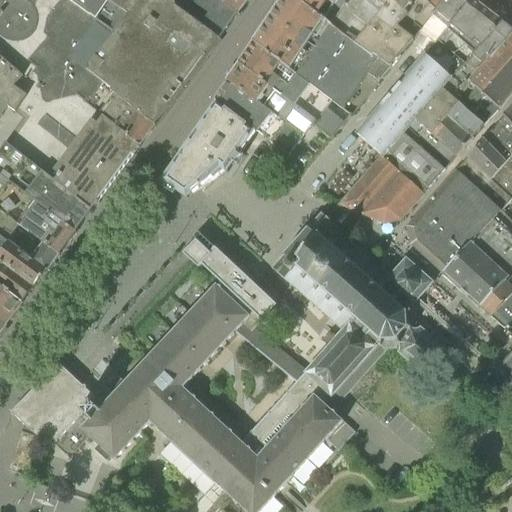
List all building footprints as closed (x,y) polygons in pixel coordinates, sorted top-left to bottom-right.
[(17,114),(23,118),(25,119),(6,146),(56,184),(106,118),(142,147),(158,124),(114,91),(104,84),(106,81),(88,70),(95,62),(116,34),(115,33),(116,32),(93,16),(93,17),(69,0),(0,0),(0,53),(8,59),(27,76),(26,77),(28,78),(18,88),(28,96),(17,114)] [(69,0),(93,17),(93,16),(116,32),(127,18),(131,14),(112,0),(69,0)] [(178,5),(170,0),(112,0),(131,14),(127,18),(146,32),(149,28),(154,32),(157,28),(165,34),(166,35),(168,36),(172,30),(185,38),(209,55),(222,39),(203,25),(178,6),(178,5)] [(191,0),(199,8),(209,15),(207,19),(203,25),(222,39),(226,33),(239,15),(219,0),(191,0)] [(219,0),(239,15),(249,0),(219,0)] [(345,108),(369,73),(380,82),(392,67),(375,53),(373,55),(357,44),(333,26),(296,0),(284,0),(255,43),(310,84),(345,109),(345,108)] [(333,26),(340,17),(315,0),(296,0),(333,26)] [(315,0),(340,17),(347,5),(343,3),(341,1),(339,0),(315,0)] [(383,0),(352,0),(349,7),(347,5),(340,17),(333,26),(357,44),(374,22),(389,4),(383,0)] [(484,49),(504,24),(474,0),(442,38),(436,45),(358,135),(383,157),(388,152),(404,134),(441,90),(478,55),(484,49)] [(398,27),(419,0),(392,0),(389,4),(374,22),(392,35),(408,49),(415,41),(398,27)] [(447,0),(419,0),(398,27),(415,41),(421,34),(447,0)] [(447,0),(421,34),(434,44),(436,45),(442,38),(474,0),(473,0),(447,0)] [(187,86),(200,67),(209,55),(185,38),(172,30),(168,36),(166,35),(165,34),(157,28),(154,32),(149,28),(146,32),(127,18),(116,32),(115,33),(116,34),(95,62),(88,70),(106,81),(104,84),(114,91),(158,124),(164,116),(170,108),(187,86)] [(375,53),(392,67),(408,49),(392,35),(374,22),(357,44),(373,55),(375,53)] [(511,38),(511,30),(504,24),(484,49),(478,55),(441,90),(404,134),(446,172),(451,166),(420,139),(428,131),(454,102),(459,91),(468,81),(471,84),(511,38)] [(511,66),(511,38),(471,84),(468,81),(459,91),(454,102),(428,131),(420,139),(451,166),(474,140),(449,118),(460,106),(470,114),(485,96),(511,66)] [(310,84),(255,43),(241,65),(317,122),(329,108),(346,123),(353,115),(345,108),(345,109),(310,84)] [(0,98),(5,103),(18,88),(28,78),(26,77),(27,76),(8,59),(0,53),(0,98)] [(304,136),(311,130),(314,125),(317,122),(241,65),(229,82),(281,121),(282,120),(304,136)] [(511,97),(511,66),(485,96),(470,114),(460,106),(449,118),(474,140),(502,109),(511,97)] [(229,82),(216,102),(217,102),(257,132),(290,156),(304,136),(282,120),(281,121),(229,82)] [(4,104),(8,108),(17,114),(28,96),(18,88),(5,103),(4,104)] [(0,119),(8,108),(4,104),(5,103),(0,98),(0,119)] [(222,170),(227,174),(228,174),(257,132),(217,102),(162,182),(188,200),(222,170)] [(329,108),(317,122),(314,125),(332,140),(346,123),(329,108)] [(505,144),(511,136),(511,110),(492,132),(505,144)] [(135,156),(142,147),(106,118),(56,184),(92,213),(100,203),(99,203),(130,160),(134,156),(135,156)] [(511,136),(505,144),(492,132),(469,159),(493,180),(508,165),(511,161),(511,136)] [(430,190),(446,172),(404,134),(388,152),(430,190)] [(56,184),(6,146),(0,154),(0,175),(10,183),(77,233),(92,213),(56,184)] [(386,225),(402,221),(430,190),(388,152),(383,157),(341,206),(386,225)] [(469,159),(409,228),(412,245),(445,275),(446,275),(478,241),(500,217),(499,217),(511,202),(511,168),(508,165),(493,180),(469,159)] [(0,196),(10,183),(0,175),(0,196)] [(77,233),(10,183),(0,196),(0,210),(60,256),(77,233)] [(0,235),(49,271),(60,256),(0,210),(0,235)] [(434,284),(407,260),(392,276),(323,215),(313,226),(312,225),(285,256),(286,257),(274,270),(294,288),(343,332),(306,374),(341,405),(388,351),(398,350),(398,348),(401,347),(401,350),(400,353),(427,379),(430,377),(434,377),(436,378),(450,363),(448,361),(448,357),(449,354),(421,329),(417,328),(416,313),(411,310),(434,284)] [(511,256),(511,229),(500,217),(478,241),(446,275),(461,289),(473,277),(482,285),(511,256)] [(250,327),(255,331),(278,306),(201,234),(186,250),(188,252),(185,255),(191,261),(200,269),(203,266),(221,283),(218,286),(255,321),(250,327)] [(0,235),(0,249),(3,252),(0,256),(0,260),(36,288),(49,271),(0,235)] [(461,290),(482,309),(508,284),(511,279),(511,256),(482,285),(473,277),(461,289),(461,290)] [(0,285),(24,304),(36,288),(0,260),(0,285)] [(511,279),(508,284),(482,309),(493,319),(511,299),(511,279)] [(0,320),(7,326),(24,304),(0,285),(0,320)] [(91,420),(82,430),(116,462),(151,425),(245,511),(263,511),(328,441),(339,452),(356,434),(334,413),(341,405),(306,374),(255,331),(250,327),(255,321),(218,286),(217,286),(100,410),(91,420)] [(511,299),(493,319),(506,330),(511,323),(511,299)] [(429,315),(479,357),(489,345),(439,303),(429,315)] [(511,353),(501,365),(492,375),(503,386),(511,376),(511,353)] [(59,364),(13,414),(25,425),(41,440),(50,449),(84,414),(91,420),(100,410),(83,395),(87,390),(79,383),(59,364)] [(511,376),(503,386),(503,387),(511,395),(511,376)] [(24,480),(26,480),(41,440),(25,425),(10,470),(25,475),(24,480)] [(475,511),(482,511),(485,510),(489,511),(492,511),(494,511),(497,509),(498,506),(497,503),(495,498),(511,482),(511,476),(489,499),(492,502),(494,505),(492,507),(489,507),(484,504),(475,511)]
